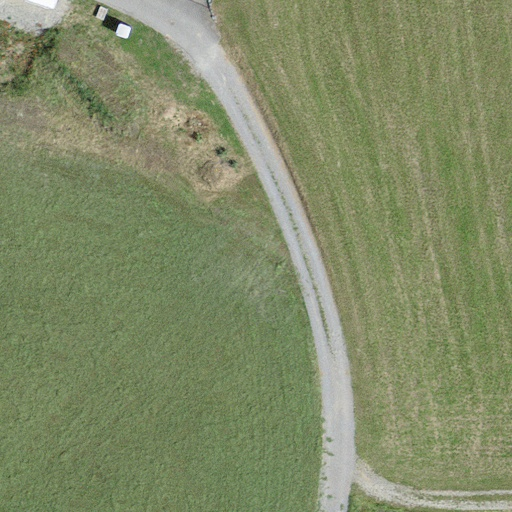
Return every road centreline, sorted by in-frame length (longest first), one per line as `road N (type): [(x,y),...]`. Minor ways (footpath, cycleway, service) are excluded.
road 1 (track): [(331,511),(339,463),(333,339),(254,131),(175,36)]
road 2 (track): [(339,463),(379,494),(446,506),(511,504)]
